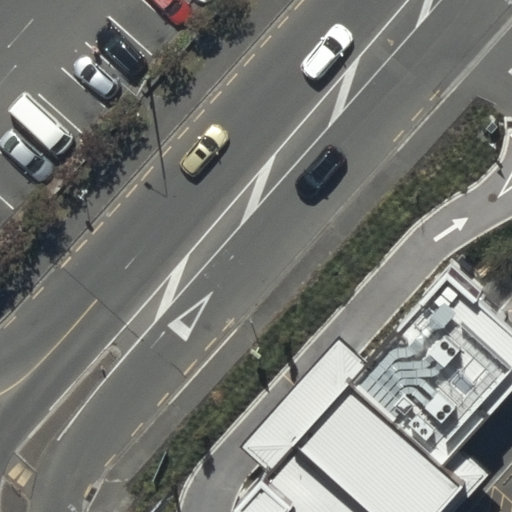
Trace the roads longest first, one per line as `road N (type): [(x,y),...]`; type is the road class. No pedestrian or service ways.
road 1 (unclassified): [(239,206),(174,351),(82,451),(65,477),(58,511)]
road 2 (unclassified): [(0,446),(110,318),(239,206)]
road 3 (unclassified): [(0,359),(84,288),(239,206)]
road 4 (unclassified): [(239,206),(421,0)]
